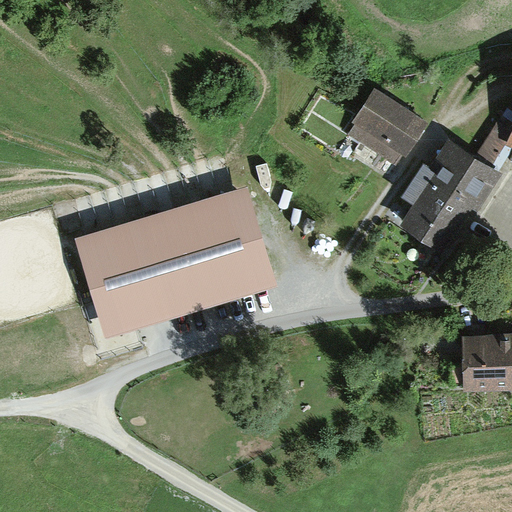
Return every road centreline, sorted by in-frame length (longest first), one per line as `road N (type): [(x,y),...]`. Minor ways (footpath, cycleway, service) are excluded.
road 1 (track): [(61,399),(214,343),(343,310),(511,281)]
road 2 (track): [(61,399),(241,511)]
